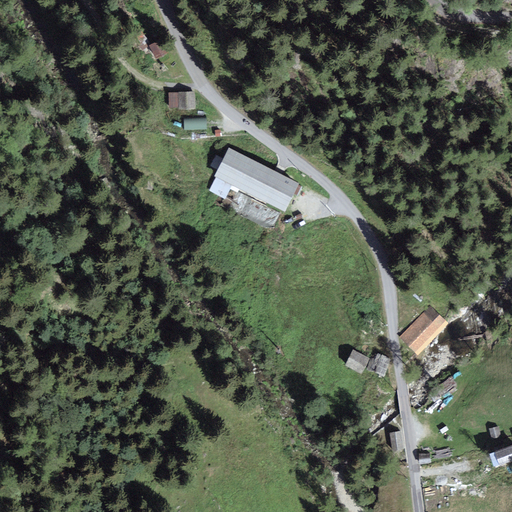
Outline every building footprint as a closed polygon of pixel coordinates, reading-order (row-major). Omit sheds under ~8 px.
[(148,42),(143,34),(133,40),(139,48),(148,42)] [(166,51),(160,40),(149,46),(155,57),(166,51)] [(192,92),(171,93),(172,106),(193,104),(192,92)] [(297,182),(229,148),(216,173),(218,174),(210,190),(223,196),(231,180),(284,207),(297,182)] [(430,310),(403,337),(417,351),(444,324),(430,310)] [(368,359),(352,350),(344,363),(360,373),(368,359)] [(389,361),(375,355),(369,367),(383,373),(389,361)] [(497,428),(490,429),(491,437),(499,435),(497,428)] [(400,431),(390,431),(391,450),(401,450),(400,431)] [(511,444),(495,450),(499,462),(511,458),(511,444)] [(430,453),(420,454),(421,465),(431,464),(430,453)]
